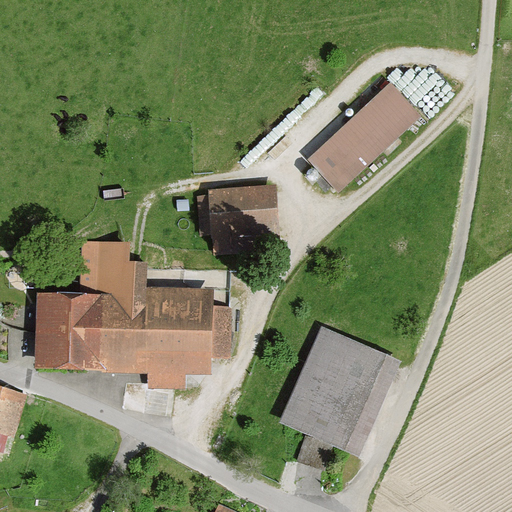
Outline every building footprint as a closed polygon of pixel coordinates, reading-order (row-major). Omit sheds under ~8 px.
[(296,159),(337,202),(419,124),(378,81),(296,159)] [(275,248),(271,195),(206,200),(209,253),(275,248)] [(147,261),(128,261),(129,242),(81,241),(80,293),(37,292),(34,369),(147,373),(147,389),(185,390),(186,374),(211,375),(211,357),(230,357),(232,306),(214,306),(214,289),(146,287),(147,261)] [(398,373),(319,338),(276,435),(355,469),(398,373)] [(0,447),(11,450),(24,402),(0,396),(0,447)]
